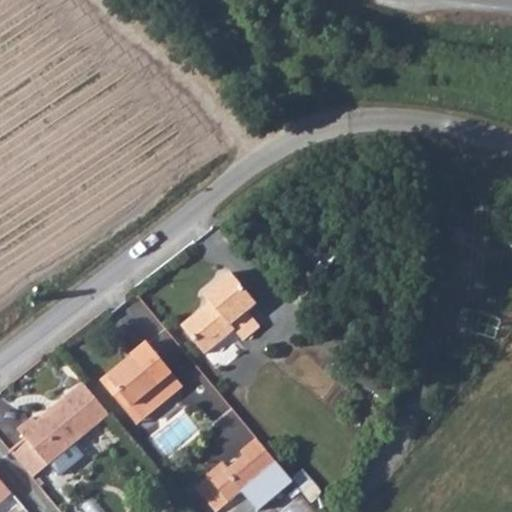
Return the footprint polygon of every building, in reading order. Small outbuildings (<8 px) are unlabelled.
[(180,325),(205,355),(235,329),(244,342),(261,329),(247,312),(257,304),(229,272),(203,295),(209,302),(180,325)] [(482,313),(478,328),(498,332),(501,317),(482,313)] [(126,408),(131,405),(142,418),(168,396),(156,382),(170,370),(145,340),(131,351),(135,357),(111,376),(107,372),(100,377),(126,408)] [(156,382),(168,396),(182,384),(170,370),(156,382)] [(10,450),(32,477),(50,462),(60,473),(83,455),(73,443),(110,413),(83,380),(35,418),(32,414),(17,427),(26,436),(10,450)] [(126,408),(138,421),(142,418),(131,405),(126,408)] [(240,490),(275,462),(257,439),(240,452),(243,457),(225,471),(240,490)] [(275,462),(240,490),(242,492),(258,511),(294,484),(275,462)] [(240,490),(225,471),(220,464),(194,485),(214,511),(218,511),(242,492),(240,490)] [(0,502),(12,492),(0,477),(0,502)]
